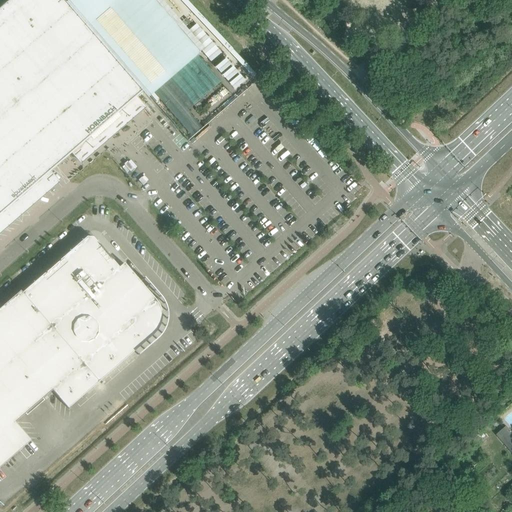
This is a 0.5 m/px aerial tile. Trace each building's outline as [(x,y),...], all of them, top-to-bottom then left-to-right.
[(0,215),(8,208),(15,216),(24,208),(41,192),(42,191),(36,184),(50,172),(71,154),(72,153),(78,161),(96,145),(124,121),(118,113),(137,97),(144,90),(145,90),(181,58),(130,0),(118,0),(90,25),(68,1),(67,0),(8,0),(0,7),(0,215)] [(161,313),(161,311),(159,306),(159,305),(156,301),(124,264),(119,268),(92,238),(87,237),(52,267),(22,293),(20,291),(0,308),(0,467),(31,441),(15,422),(52,390),(68,409),(153,335),(157,331),(158,330),(160,325),(160,324),(161,319),(161,317),(161,313)] [(511,433),(506,427),(497,435),(511,453),(511,433)] [(482,428),(474,435),(478,440),(486,433),(482,428)] [(476,482),(472,485),(477,491),(481,487),(476,482)]
